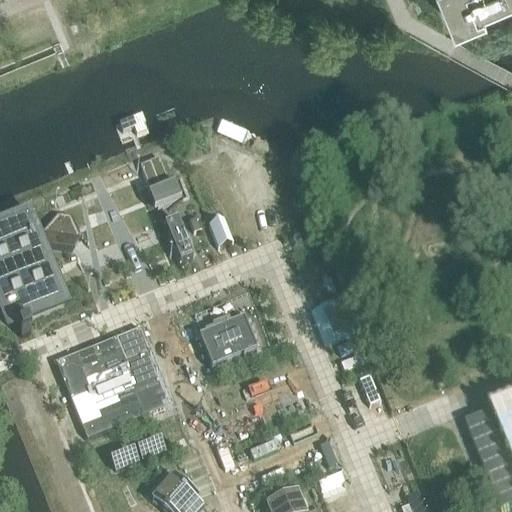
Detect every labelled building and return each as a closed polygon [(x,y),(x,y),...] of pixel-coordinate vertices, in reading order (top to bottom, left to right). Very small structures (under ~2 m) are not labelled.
[(440,0),(448,19),(451,24),(509,0),(440,0)] [(159,162),(139,170),(149,193),(168,185),(159,162)] [(177,187),(150,198),(157,214),(184,203),(177,187)] [(26,221),(0,232),(0,303),(10,327),(61,306),(38,250),(39,249),(44,247),(45,247),(46,250),(71,254),(73,252),(74,251),(80,243),(70,219),(60,218),(59,218),(57,217),(41,238),(42,241),(40,242),(37,244),(36,244),(26,221)] [(196,222),(188,225),(193,237),(201,234),(196,222)] [(176,225),(163,230),(179,269),(192,264),(176,225)] [(354,338),(340,304),(311,316),(324,350),(354,338)] [(202,340),(198,342),(211,374),(256,355),(243,323),(230,329),(227,324),(211,330),(214,335),(202,340)] [(26,328),(17,332),(20,341),(30,337),(26,328)] [(140,333),(74,360),(94,411),(161,384),(140,333)] [(511,408),(492,417),(511,465),(511,408)] [(160,446),(137,454),(141,464),(164,455),(160,446)] [(114,475),(137,466),(133,457),(111,466),(114,475)] [(201,511),(194,505),(197,502),(174,481),(170,484),(154,502),(151,506),(158,511),(201,511)] [(301,511),(295,498),(267,510),(267,511),(301,511)]
